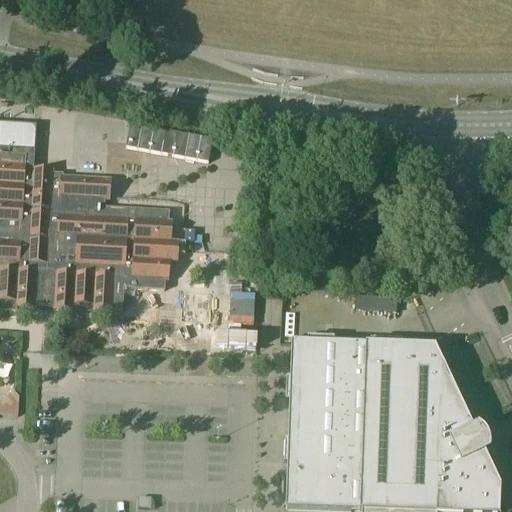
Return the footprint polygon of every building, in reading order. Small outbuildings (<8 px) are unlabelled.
[(0,303),(15,305),(15,310),(35,311),(35,308),(53,309),(53,313),(74,314),(74,308),(92,309),(91,315),(112,316),(112,312),(122,313),(123,291),(164,293),(164,284),(168,284),(169,264),(166,263),(167,246),(170,246),(170,245),(172,225),(168,225),(168,216),(103,212),(104,203),(109,204),(110,183),(60,181),(60,178),(53,177),(53,173),(32,173),(33,161),(35,127),(0,125),(0,151),(8,152),(8,158),(0,157),(0,303)] [(368,243),(366,265),(401,267),(402,245),(368,243)] [(292,348),(285,511),(497,511),(498,492),(483,459),(487,457),(475,430),(470,432),(433,353),(292,348)] [(15,400),(0,411),(0,418),(18,419),(19,400),(15,400)] [(138,501),(137,511),(145,511),(150,511),(151,510),(151,501),(138,501)]
